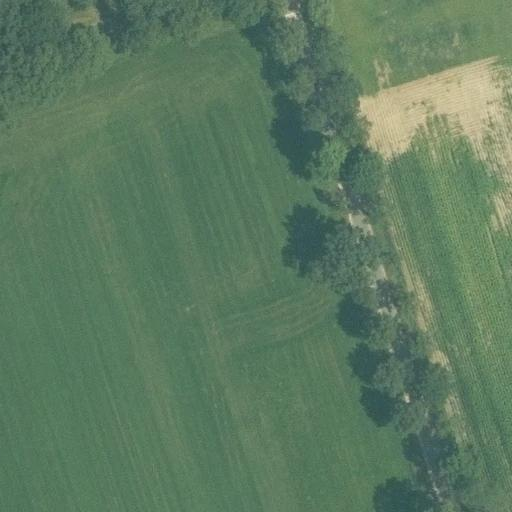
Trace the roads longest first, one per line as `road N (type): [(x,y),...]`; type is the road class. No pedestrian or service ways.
road 1 (unclassified): [(449,511),(286,0)]
road 2 (unclassified): [(0,74),(186,0)]
